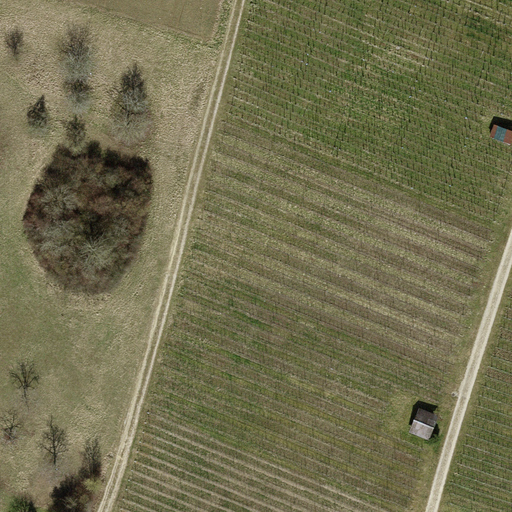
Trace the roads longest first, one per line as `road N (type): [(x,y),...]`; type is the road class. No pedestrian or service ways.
road 1 (track): [(240,0),(103,511)]
road 2 (track): [(436,511),(511,256)]
